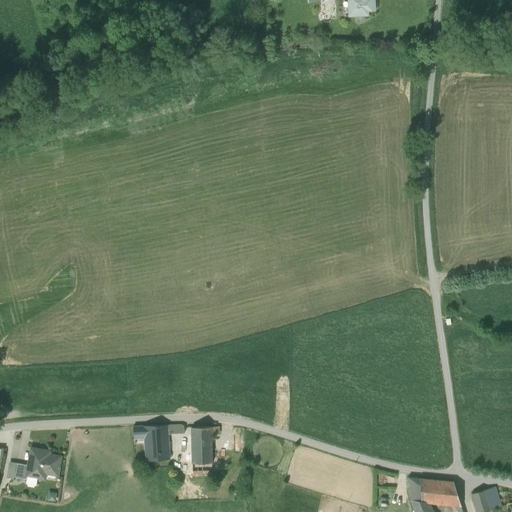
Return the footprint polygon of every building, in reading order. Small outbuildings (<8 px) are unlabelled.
[(348,0),(349,18),(367,17),(367,13),(371,13),(370,2),(366,2),(366,0),(348,0)] [(139,437),(139,438),(145,438),(145,435),(167,434),(185,433),(184,427),(181,425),(144,426),(133,427),(134,437),(135,437),(139,437)] [(191,428),(192,463),(212,463),(212,440),(211,427),(191,428)] [(146,444),(147,461),(169,459),(167,434),(145,435),(145,438),(146,444)] [(26,476),(27,476),(38,478),(39,472),(45,473),(57,475),(60,457),(49,455),(42,454),(43,451),(31,449),(28,465),(26,476)] [(14,477),(27,479),(27,476),(26,476),(28,465),(16,463),(9,462),(7,476),(14,477)] [(212,471),(212,463),(192,463),(192,475),(212,475),(212,471)] [(37,484),(38,478),(27,476),(27,479),(26,482),(27,484),(35,485),(37,484)] [(410,500),(421,501),(419,479),(408,478),(410,500)] [(461,507),(453,482),(419,479),(421,501),(421,502),(429,503),(461,507)] [(472,494),(477,511),(482,511),(501,506),(494,486),(472,494)] [(432,511),(429,503),(421,502),(421,501),(410,500),(414,511),(432,511)]
